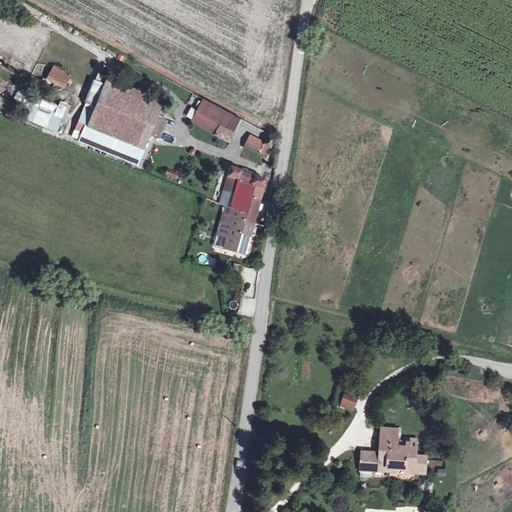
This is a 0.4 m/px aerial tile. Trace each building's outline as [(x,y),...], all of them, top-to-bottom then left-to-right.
[(45,80),(63,90),(71,75),(53,66),(45,80)] [(170,103),(115,78),(86,141),(141,167),(154,135),(162,139),(171,120),(168,119),(171,112),(166,110),(170,103)] [(26,119),(57,133),(70,105),(60,100),(58,105),(37,96),(26,119)] [(196,111),(219,124),(226,109),(203,96),(196,111)] [(229,130),(237,115),(226,109),(219,124),(229,130)] [(213,134),(219,124),(196,111),(190,122),(213,134)] [(233,132),(229,130),(219,124),(213,134),(227,141),(233,132)] [(256,147),(261,140),(249,133),(244,140),(256,147)] [(231,190),(227,205),(239,210),(238,215),(249,220),(263,177),(227,164),(220,186),(231,190)] [(227,205),(219,232),(226,233),(222,246),(242,252),(251,220),(249,220),(238,215),(239,210),(227,205)] [(226,233),(219,232),(215,244),(222,246),(226,233)] [(354,411),(360,394),(346,389),(340,406),(354,411)] [(403,464),(414,466),(421,467),(421,473),(432,473),(433,458),(422,457),(423,454),(424,439),(412,437),(411,444),(406,444),(406,427),(388,427),(386,449),(390,449),(390,453),(370,451),(369,468),(396,471),(396,464),(403,464)]
